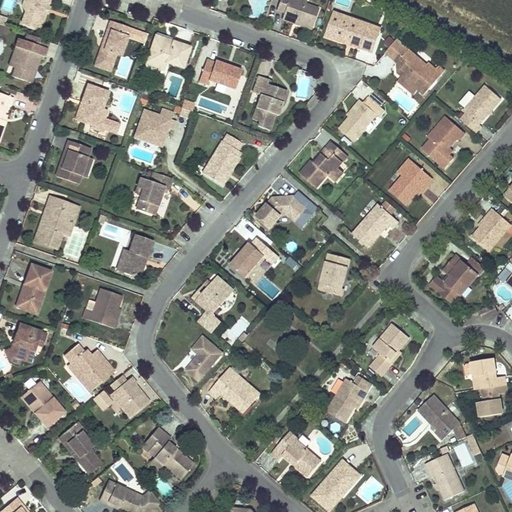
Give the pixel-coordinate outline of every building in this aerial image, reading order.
[(41,29),(47,13),(49,6),(50,0),(24,0),(23,5),(27,7),(22,23),(41,29)] [(307,0),(305,0),(280,0),(277,11),(284,13),(283,17),(297,21),(296,24),(312,30),(319,9),(306,5),(307,0)] [(367,28),(342,19),(344,15),(335,11),(326,37),(348,45),(349,41),(353,43),(352,46),(373,54),(379,36),(366,32),(367,28)] [(382,28),(344,15),(342,19),(367,28),(366,32),(379,36),(382,28)] [(132,28),(109,20),(106,30),(109,31),(103,49),(100,48),(96,58),(111,63),(115,53),(120,55),(127,36),(129,37),(132,28)] [(109,31),(106,30),(100,48),(103,49),(109,31)] [(173,42),(155,35),(154,40),(163,44),(164,41),(172,44),(173,42)] [(50,42),(35,37),(33,44),(47,49),(50,42)] [(47,49),(33,44),(19,39),(14,50),(17,51),(19,55),(15,68),(12,76),(33,83),(38,67),(35,66),(37,62),(39,63),(42,56),(44,57),(47,49)] [(427,65),(397,39),(385,53),(397,63),(397,64),(405,72),(401,77),(400,78),(416,91),(417,90),(424,95),(444,71),(439,66),(436,69),(428,63),(427,65)] [(172,44),(164,41),(163,44),(154,40),(146,61),(165,67),(167,62),(184,68),(190,48),(173,42),(172,44)] [(19,55),(17,51),(14,50),(9,66),(15,68),(19,55)] [(94,65),(109,70),(111,63),(96,58),(94,65)] [(226,65),(216,61),(215,63),(207,60),(199,81),(207,84),(209,80),(235,89),(242,71),(231,67),(230,69),(226,68),(226,65)] [(165,67),(146,61),(145,64),(164,70),(165,67)] [(405,72),(397,64),(396,64),(397,73),(401,77),(405,72)] [(268,79),(258,76),(252,92),(259,94),(250,118),(258,120),(256,125),(268,130),(273,114),(276,107),(279,108),(284,95),(275,92),(276,86),(267,83),(268,79)] [(298,76),(298,97),(316,97),(315,76),(298,76)] [(103,109),(108,92),(88,85),(82,102),(84,103),(81,111),(84,112),(81,121),(101,128),(104,119),(107,110),(103,109)] [(275,92),(284,95),(285,89),(276,86),(275,92)] [(500,99),(486,86),(464,111),(466,114),(461,120),(475,132),(480,126),(479,124),(487,115),(486,111),(491,110),(500,99)] [(14,97),(0,92),(0,138),(6,121),(3,120),(5,114),(8,105),(11,106),(14,97)] [(183,100),(181,107),(191,111),(193,104),(183,100)] [(378,115),(361,101),(355,107),(357,109),(350,118),(340,130),(355,142),(365,130),(378,115)] [(84,112),(81,111),(84,103),(82,102),(76,120),(81,121),(84,112)] [(357,109),(355,107),(348,116),(350,118),(357,109)] [(174,113),(162,109),(159,115),(144,110),(136,130),(140,132),(137,139),(158,146),(162,134),(166,135),(169,128),(173,130),(176,121),(171,120),(174,113)] [(429,138),(422,147),(444,167),(453,157),(449,153),(445,150),(449,146),(456,138),(458,139),(465,131),(445,115),(438,122),(441,125),(429,138)] [(441,125),(438,122),(426,136),(429,138),(441,125)] [(162,147),(166,135),(162,134),(158,146),(162,147)] [(202,173),(222,185),(228,176),(226,175),(227,172),(230,173),(242,153),(238,151),(242,143),(227,134),(223,141),(222,141),(202,173)] [(345,152),(331,140),(320,153),(323,156),(316,164),(312,161),(311,160),(300,173),(315,186),(326,174),(330,178),(339,168),(337,166),(342,160),(340,158),(345,152)] [(91,149),(68,141),(65,150),(68,151),(61,169),(59,168),(56,176),(78,184),(81,176),(88,157),(91,149)] [(61,169),(68,151),(65,150),(59,168),(61,169)] [(320,153),(312,161),(316,164),(323,156),(320,153)] [(86,178),(92,159),(88,157),(81,176),(86,178)] [(409,160),(397,173),(402,178),(414,164),(409,160)] [(430,177),(414,164),(402,178),(391,191),(407,205),(416,193),(430,177)] [(334,181),(342,171),(339,168),(330,178),(334,181)] [(173,178),(154,172),(150,182),(140,178),(135,192),(141,194),(137,208),(155,214),(160,200),(158,199),(159,194),(162,195),(164,187),(169,189),(173,178)] [(419,196),(433,180),(430,177),(416,193),(419,196)] [(313,213),(318,208),(299,191),(294,197),(289,202),(284,197),(273,198),(256,217),(270,229),(282,216),(288,216),(296,222),(308,209),(313,213)] [(79,207),(50,197),(47,206),(49,207),(46,216),(43,215),(34,242),(57,250),(62,234),(69,214),(76,217),(79,207)] [(386,202),(383,207),(394,213),(397,208),(386,202)] [(399,222),(379,205),(353,235),(369,249),(389,225),(394,229),(399,222)] [(511,226),(494,210),(488,217),(491,219),(483,229),(474,239),(489,253),(495,246),(502,239),(506,233),(511,226)] [(69,237),(76,217),(69,214),(62,234),(69,237)] [(103,224),(106,216),(100,214),(97,222),(103,224)] [(491,219),(488,217),(480,226),(483,229),(491,219)] [(153,241),(135,235),(129,251),(124,249),(122,255),(125,259),(120,271),(139,278),(143,266),(142,262),(143,257),(146,258),(147,258),(153,241)] [(278,255),(257,237),(251,244),(249,242),(230,264),(244,276),(263,255),(272,262),(278,255)] [(326,262),(347,268),(349,259),(329,254),(326,262)] [(472,282),(479,273),(484,267),(473,258),(468,264),(457,254),(444,268),(450,273),(452,275),(446,282),(443,280),(438,275),(431,284),(454,303),(459,298),(457,291),(467,281),(472,282)] [(326,262),(319,290),(341,296),(343,289),(341,289),(343,282),(340,281),(341,277),(344,278),(347,268),(326,262)] [(51,272),(31,264),(24,284),(27,285),(26,290),(22,288),(16,306),(31,312),(34,303),(40,305),(51,272)] [(450,273),(443,280),(446,282),(452,275),(450,273)] [(207,310),(197,321),(210,333),(220,321),(212,314),(233,290),(217,276),(211,283),(206,288),(201,293),(198,290),(192,297),(207,310)] [(472,282),(467,281),(457,291),(459,298),(472,282)] [(121,296),(100,289),(93,311),(90,320),(114,328),(116,322),(112,321),(117,308),(121,296)] [(40,305),(34,303),(31,312),(37,314),(40,305)] [(494,305),(479,312),(482,319),(497,312),(494,305)] [(112,321),(116,322),(121,309),(117,308),(112,321)] [(86,309),(83,317),(90,320),(93,311),(86,309)] [(409,337),(393,323),(373,346),(381,354),(375,360),(387,369),(392,363),(389,360),(398,350),(409,337)] [(41,332),(20,324),(16,334),(19,335),(16,343),(14,342),(11,348),(11,350),(14,358),(21,360),(22,358),(31,361),(37,344),(41,332)] [(47,333),(41,332),(37,344),(42,346),(47,333)] [(223,354),(203,337),(192,350),(199,356),(186,370),(199,382),(223,354)] [(104,358),(97,350),(91,355),(87,349),(84,352),(77,344),(64,355),(70,363),(85,380),(81,382),(90,392),(115,372),(106,361),(105,363),(102,359),(104,358)] [(14,358),(11,350),(11,348),(6,351),(10,361),(12,362),(16,363),(19,364),(21,360),(14,358)] [(389,360),(392,363),(401,352),(398,350),(389,360)] [(498,372),(496,357),(473,361),(473,362),(467,363),(465,365),(467,374),(469,376),(475,375),(481,375),(483,388),(506,385),(508,385),(506,375),(496,377),(495,373),(498,372)] [(370,366),(381,375),(387,369),(375,360),(370,366)] [(85,380),(70,363),(67,366),(81,382),(85,380)] [(261,394),(230,368),(209,393),(217,399),(221,394),(231,402),(233,400),(236,403),(234,405),(244,414),(261,394)] [(150,402),(130,378),(126,381),(121,375),(110,385),(115,391),(111,394),(131,419),(150,402)] [(368,392),(347,380),(328,412),(346,423),(355,408),(361,398),(364,400),(368,392)] [(65,412),(40,382),(24,395),(37,411),(34,413),(46,428),(65,412)] [(509,392),(508,385),(506,385),(483,388),(485,401),(479,401),(481,416),(504,413),(502,398),(499,398),(498,394),(501,393),(509,392)] [(109,400),(102,392),(94,399),(101,407),(109,400)] [(37,411),(24,395),(21,398),(34,413),(37,411)] [(461,425),(434,396),(419,411),(431,424),(433,422),(436,425),(442,431),(438,434),(443,441),(454,431),(461,425)] [(364,400),(361,398),(355,408),(358,409),(364,400)] [(78,412),(82,408),(75,400),(71,404),(78,412)] [(112,404),(109,400),(101,407),(104,411),(112,404)] [(420,438),(426,422),(412,416),(405,433),(420,438)] [(94,447),(82,432),(84,430),(77,422),(59,438),(65,446),(68,443),(80,458),(77,460),(84,469),(97,458),(90,450),(94,447)] [(442,431),(436,425),(433,422),(431,424),(434,427),(432,428),(438,434),(442,431)] [(151,446),(163,432),(158,427),(146,441),(151,446)] [(467,437),(462,427),(455,433),(459,441),(467,437)] [(171,438),(163,432),(151,446),(146,441),(143,445),(155,455),(164,463),(181,477),(193,463),(181,452),(179,455),(174,451),(177,448),(168,441),(171,438)] [(286,442),(293,435),(290,432),(283,439),(286,442)] [(297,438),(293,435),(286,442),(283,439),(271,454),(278,460),(282,455),(290,461),(292,458),(297,462),(294,465),(307,477),(320,461),(297,441),(297,438)] [(463,471),(478,465),(474,455),(480,453),(474,436),(453,445),(463,471)] [(80,458),(68,443),(65,446),(77,460),(80,458)] [(449,451),(447,446),(440,449),(442,454),(449,451)] [(447,453),(424,464),(431,478),(434,476),(437,482),(440,489),(444,499),(464,490),(447,453)] [(150,461),(159,468),(164,463),(155,455),(150,461)] [(511,479),(511,455),(510,458),(502,455),(497,468),(505,472),(503,477),(511,479)] [(102,464),(97,458),(84,469),(89,474),(102,464)] [(124,458),(114,467),(131,485),(140,477),(124,458)] [(356,472),(343,461),(313,496),(330,511),(353,485),(348,480),(356,472)] [(361,476),(356,472),(348,480),(353,485),(361,476)] [(356,495),(369,504),(383,485),(370,475),(356,495)] [(143,497),(108,481),(99,501),(102,502),(113,507),(114,505),(119,507),(118,510),(122,511),(135,511),(139,506),(143,497)] [(23,505),(17,498),(0,511),(25,511),(21,507),(23,505)]
